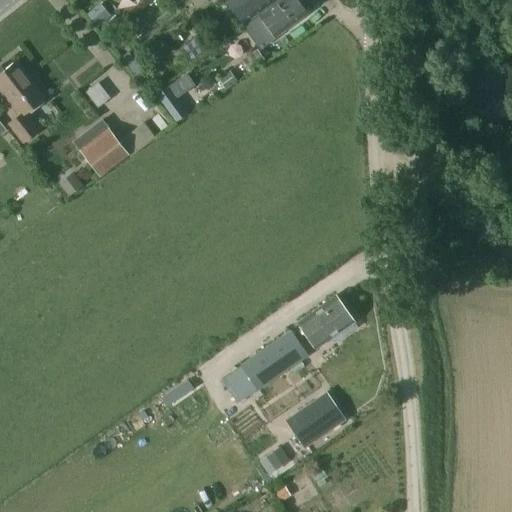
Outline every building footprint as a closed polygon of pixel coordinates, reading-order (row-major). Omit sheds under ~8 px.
[(225,0),(241,23),(256,12),(272,0),(225,0)] [(307,13),(297,0),(280,0),(259,16),(275,37),(307,13)] [(240,62),(248,73),(264,61),(257,51),(240,62)] [(22,142),(38,130),(25,113),(45,97),(16,60),(0,72),(0,91),(19,115),(8,124),(22,142)] [(248,73),(240,62),(230,72),(236,81),(248,73)] [(237,82),(230,72),(218,80),(225,90),(237,82)] [(81,153),(100,176),(129,154),(110,130),(81,153)] [(60,183),(69,196),(82,186),(73,173),(60,183)] [(353,322),(335,296),(297,324),(315,349),(353,322)] [(227,377),(244,399),(258,389),(307,354),(291,331),(242,366),(227,377)] [(344,420),(326,393),(286,421),(304,447),(344,420)]
